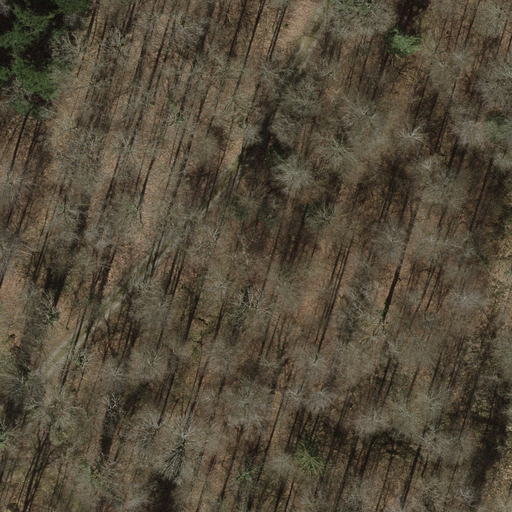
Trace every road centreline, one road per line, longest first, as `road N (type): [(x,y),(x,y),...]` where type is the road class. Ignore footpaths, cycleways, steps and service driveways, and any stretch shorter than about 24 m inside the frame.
road 1 (track): [(0,414),(261,133),(332,0)]
road 2 (track): [(416,0),(418,27),(462,124),(511,184)]
road 3 (track): [(33,380),(45,473),(88,511)]
